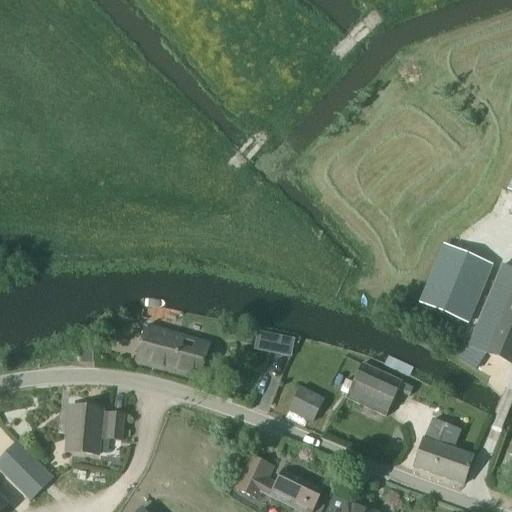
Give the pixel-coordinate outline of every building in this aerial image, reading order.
[(469,325),(493,268),(444,247),(420,304),(469,325)] [(510,365),(511,360),(511,270),(502,266),(469,344),(459,360),(475,371),(485,355),(510,365)] [(198,381),(209,347),(146,328),(136,364),(198,381)] [(272,339),(269,353),(281,356),(284,341),(272,339)] [(91,364),(92,351),(82,351),(81,363),(91,364)] [(407,399),(412,387),(402,382),(361,365),(347,397),(348,397),(346,400),(357,405),(385,419),(387,415),(397,394),(407,399)] [(313,423),(323,401),(301,389),(289,411),(313,423)] [(109,417),(102,416),(103,412),(71,409),(66,454),(98,457),(100,441),(121,443),(124,417),(109,416),(109,417)] [(454,447),(461,433),(432,421),(427,438),(454,447)] [(463,486),(473,458),(423,440),(414,469),(463,486)] [(0,472),(30,503),(50,483),(53,480),(17,443),(0,459),(0,472)] [(277,487),(263,480),(270,466),(249,457),(232,490),(258,502),(263,491),(307,511),(321,511),(324,507),(316,503),(320,493),(283,477),(277,487)] [(511,484),(511,458),(509,457),(500,480),(511,484)] [(371,511),(347,502),(346,504),(333,499),(327,511),(371,511)]
